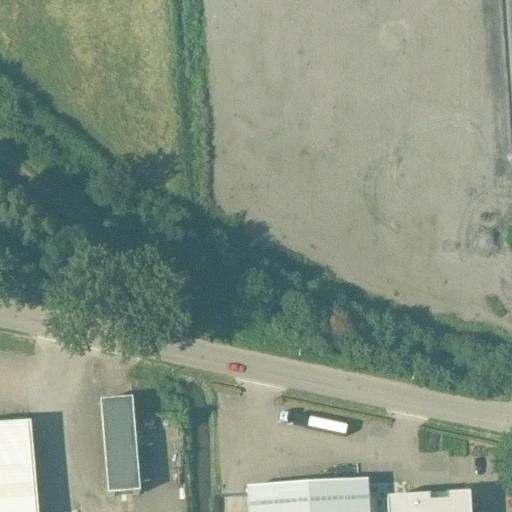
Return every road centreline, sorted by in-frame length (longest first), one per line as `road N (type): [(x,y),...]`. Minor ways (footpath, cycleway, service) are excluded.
road 1 (unclassified): [(262,372),(279,289),(275,252),(268,236),(180,174),(149,137),(120,60),(115,0)]
road 2 (unclassified): [(262,372),(0,317)]
road 3 (unclassified): [(511,423),(262,372)]
